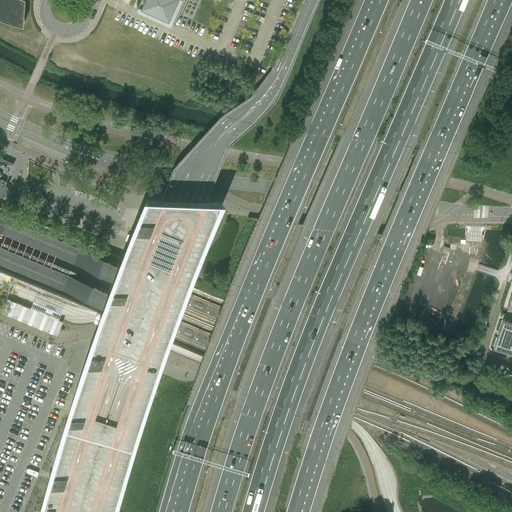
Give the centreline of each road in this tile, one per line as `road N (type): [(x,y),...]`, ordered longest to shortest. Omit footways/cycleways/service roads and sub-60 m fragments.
road 1 (motorway): [(253,511),(302,366),(456,0)]
road 2 (motorway): [(421,0),(274,354),(220,511)]
road 3 (motorway): [(376,0),(216,388),(176,511)]
road 4 (motorway): [(294,511),(364,309),(494,0)]
road 5 (unclassified): [(471,211),(163,175),(87,155)]
